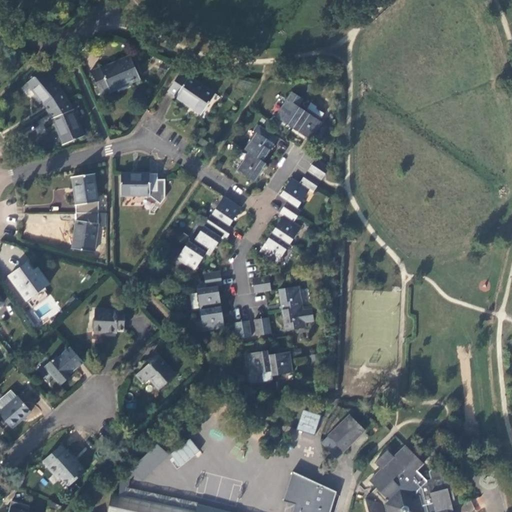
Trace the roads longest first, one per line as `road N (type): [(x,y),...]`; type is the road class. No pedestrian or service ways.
road 1 (residential): [(0,179),(146,139),(260,211)]
road 2 (residential): [(0,14),(41,48),(105,18)]
